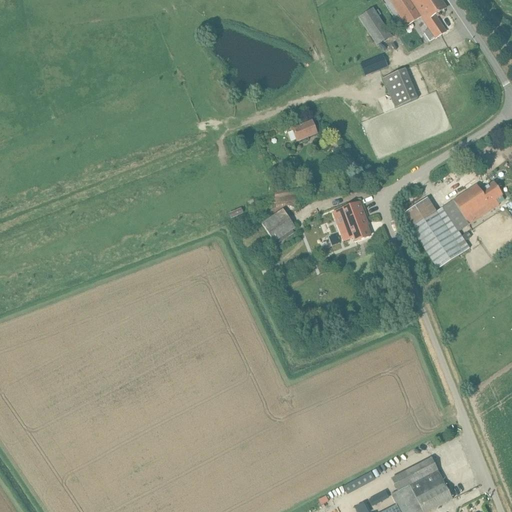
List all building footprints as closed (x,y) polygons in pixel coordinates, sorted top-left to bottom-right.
[(393,0),(391,2),(407,26),(421,17),(425,22),(425,23),(429,29),(434,37),(436,40),(446,33),(435,16),(446,9),(440,0),(393,0)] [(359,19),(377,46),(391,37),(373,10),(359,19)] [(388,67),(383,55),(360,65),(365,77),(388,67)] [(418,100),(405,70),(383,79),(396,109),(418,100)] [(297,143),(302,141),(302,143),(308,141),(307,139),(317,135),(312,122),(306,125),(305,121),(299,123),(300,127),(292,130),(297,143)] [(496,201),(502,197),(503,196),(493,182),(480,191),(477,186),(436,213),(427,199),(402,216),(438,270),(470,249),(458,232),(499,205),(496,201)] [(303,189),(274,192),(276,204),(304,200),(303,189)] [(343,242),(346,241),(353,239),(354,243),(355,242),(355,243),(371,237),(368,228),(366,228),(358,205),(333,213),(343,242)] [(241,209),(228,214),(230,219),(230,220),(243,215),(242,212),(241,209)] [(282,211),(262,224),(275,244),(296,230),(282,211)] [(336,235),(331,237),(335,245),(340,244),(336,235)] [(429,511),(453,500),(431,459),(391,480),(397,492),(391,495),(396,506),(384,511),(429,511)] [(336,494),(338,498),(346,494),(343,490),(336,494)] [(385,492),(368,500),(371,505),(387,496),(385,492)] [(356,511),(368,511),(364,503),(354,508),(356,511)]
